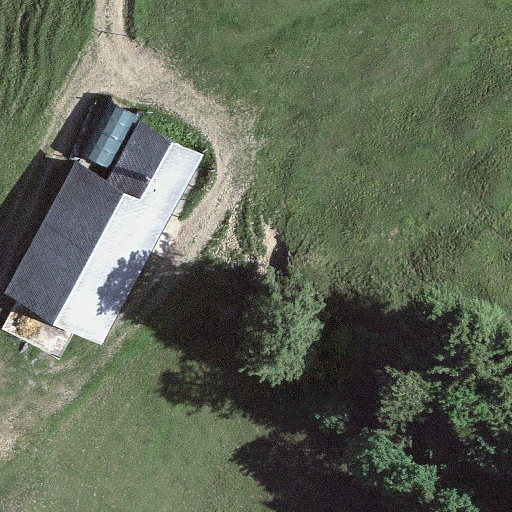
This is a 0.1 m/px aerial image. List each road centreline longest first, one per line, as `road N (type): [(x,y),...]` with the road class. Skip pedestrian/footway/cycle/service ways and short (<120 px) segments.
road 1 (track): [(0,445),(176,281),(229,178),(227,146),(213,121),(99,48)]
road 2 (track): [(291,0),(99,48)]
